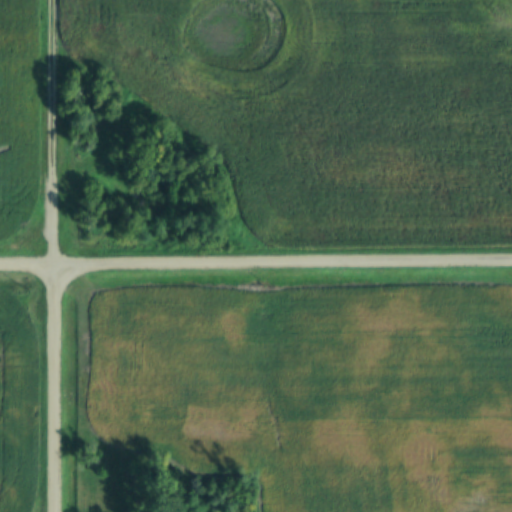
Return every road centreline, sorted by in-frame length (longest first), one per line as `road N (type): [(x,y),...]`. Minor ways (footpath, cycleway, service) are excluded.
road 1 (residential): [(0,267),(511,263)]
road 2 (track): [(56,267),(54,0)]
road 3 (residential): [(54,511),(56,267)]
